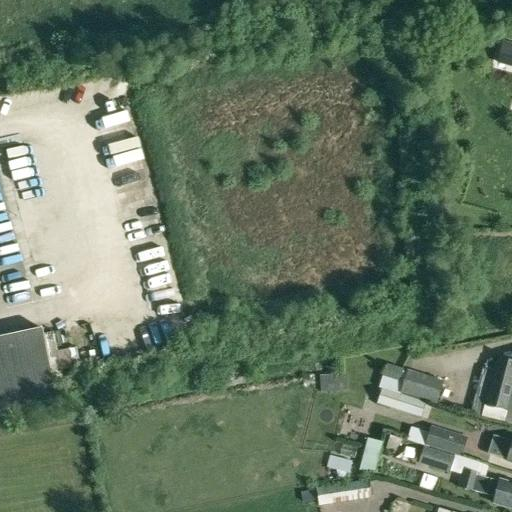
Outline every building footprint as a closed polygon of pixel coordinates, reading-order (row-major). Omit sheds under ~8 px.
[(511,44),(502,42),(496,63),(511,66),(511,44)] [(41,329),(0,337),(0,412),(56,401),(41,329)] [(511,352),(503,355),(501,360),(511,363),(511,352)] [(511,363),(501,360),(497,359),(493,373),(484,405),(511,412),(511,363)] [(383,377),(397,381),(401,371),(386,366),(383,377)] [(481,416),(484,405),(493,373),(482,369),(470,413),(481,416)] [(383,377),(379,389),(381,389),(399,395),(400,395),(436,405),(443,382),(407,371),(406,373),(401,371),(397,381),(383,377)] [(399,395),(381,389),(376,404),(420,418),(425,403),(399,395)] [(511,424),(511,412),(506,411),(484,405),(481,416),(511,424)] [(425,446),(459,457),(465,439),(431,428),(425,446)] [(506,462),(511,464),(511,442),(492,436),(487,454),(507,460),(506,462)] [(417,463),(446,474),(451,459),(423,449),(417,463)] [(327,467),(315,470),(317,485),(347,481),(352,462),(330,456),(327,467)] [(492,505),(511,510),(511,484),(498,480),(498,483),(477,476),(477,474),(461,469),(456,487),(494,498),(492,505)] [(420,489),(434,494),(438,481),(424,476),(420,489)] [(367,482),(344,485),(347,502),(370,498),(367,482)] [(319,506),(336,503),(333,487),(316,490),(318,500),(319,506)]
